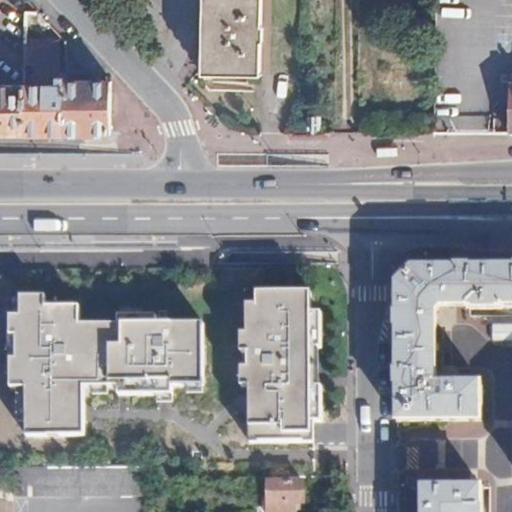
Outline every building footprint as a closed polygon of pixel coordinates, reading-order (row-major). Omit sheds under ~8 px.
[(262,70),(262,0),(203,0),(204,69),(262,70)] [(47,42),(25,42),(25,66),(41,67),(47,67),(47,42)] [(25,66),(26,75),(41,75),(41,67),(25,66)] [(26,75),(25,84),(41,84),(41,75),(26,75)] [(65,84),(66,135),(111,135),(112,82),(66,81),(65,84)] [(0,135),(26,135),(25,84),(0,84),(0,135)] [(25,84),(26,135),(66,135),(65,84),(41,84),(25,84)] [(507,306),(511,306),(511,266),(496,266),(410,266),(396,282),(397,423),(484,422),(484,382),(439,383),(438,314),(445,307),(474,306),(474,309),(507,308),(507,306)] [(317,291),(253,290),(251,444),(318,445),(326,436),(324,421),(333,416),(332,381),(323,374),(324,347),(330,340),(330,303),(317,303),(317,291)] [(212,379),(212,305),(123,306),(123,318),(85,319),(85,301),(46,301),(45,293),(25,293),(25,308),(15,308),(15,326),(27,326),(28,356),(16,356),(16,383),(33,382),(34,435),(86,434),(85,379),(123,379),(123,399),(176,399),(175,379),(212,379)] [(511,338),(511,323),(494,323),(494,338),(511,338)] [(306,483),(270,483),(270,511),(298,511),(299,504),(306,504),(306,483)] [(483,511),(484,487),(423,487),(423,511),(483,511)]
